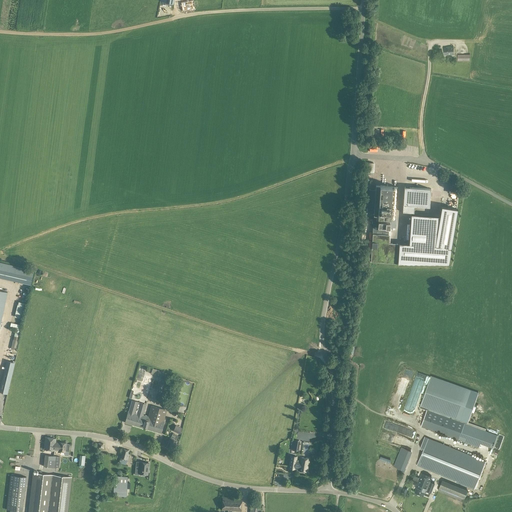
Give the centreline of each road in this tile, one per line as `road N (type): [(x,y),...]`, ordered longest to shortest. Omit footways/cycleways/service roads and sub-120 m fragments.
road 1 (track): [(360,372),(330,351),(257,340),(0,256)]
road 2 (track): [(0,250),(83,219),(232,199),(351,159)]
road 3 (unclassified): [(327,492),(335,400),(321,327),(352,155)]
road 4 (tertiary): [(327,492),(249,489),(103,437),(0,427)]
road 5 (residential): [(172,18),(363,8)]
road 6 (track): [(0,31),(106,33),(172,18)]
road 7 (unclassified): [(511,204),(430,163),(352,155)]
road 8 (unclassified): [(352,155),(363,8)]
road 9 (unknown): [(425,162),(429,51),(449,44)]
